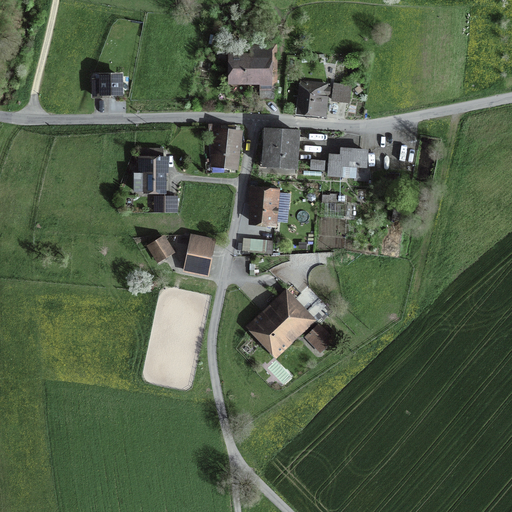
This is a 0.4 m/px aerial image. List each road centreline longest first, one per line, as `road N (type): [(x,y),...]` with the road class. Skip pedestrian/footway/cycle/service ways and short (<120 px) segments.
road 1 (unclassified): [(285,511),(231,444),(213,390),(211,340),(248,159),(249,113)]
road 2 (unclassified): [(249,113),(371,128),(511,98)]
road 3 (unclassified): [(0,117),(249,113)]
road 4 (track): [(54,0),(38,66),(13,120)]
